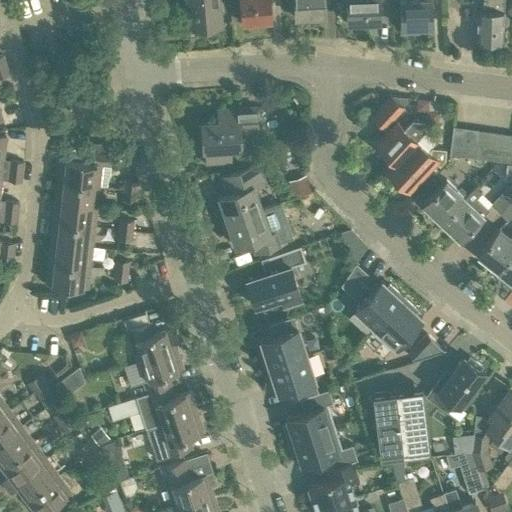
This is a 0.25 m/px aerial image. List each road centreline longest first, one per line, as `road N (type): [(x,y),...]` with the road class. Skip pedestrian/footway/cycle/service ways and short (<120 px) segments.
road 1 (residential): [(511,333),(339,189),(324,160),(329,66)]
road 2 (residential): [(12,314),(32,228),(41,127),(3,0)]
road 3 (residential): [(271,511),(193,274)]
road 4 (residential): [(193,274),(129,77)]
road 5 (residential): [(129,77),(329,66)]
road 6 (residential): [(12,314),(70,317),(193,274)]
road 7 (residential): [(329,66),(511,89)]
